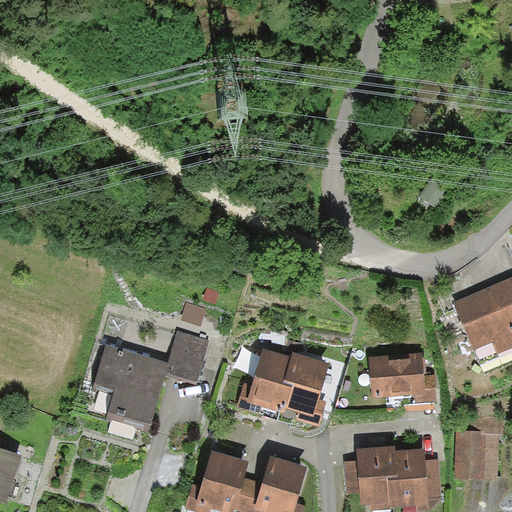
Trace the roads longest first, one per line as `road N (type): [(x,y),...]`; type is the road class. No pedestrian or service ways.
road 1 (unclassified): [(511,213),(477,244),(433,265),(379,256),(339,219),(344,136),(385,0)]
road 2 (track): [(0,41),(74,99),(326,246),(357,243)]
